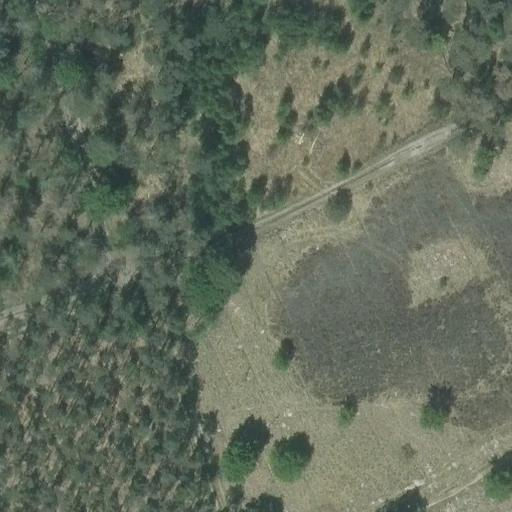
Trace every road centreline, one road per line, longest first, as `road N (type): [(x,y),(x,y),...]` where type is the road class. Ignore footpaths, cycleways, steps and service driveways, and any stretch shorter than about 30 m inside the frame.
road 1 (track): [(115,293),(511,99)]
road 2 (track): [(39,0),(115,293),(0,324)]
